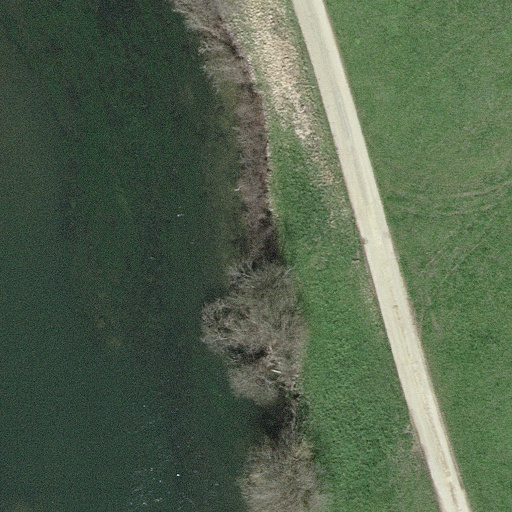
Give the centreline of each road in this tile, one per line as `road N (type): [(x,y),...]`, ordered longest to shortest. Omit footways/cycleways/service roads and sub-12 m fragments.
road 1 (unclassified): [(310,0),(456,511)]
road 2 (track): [(378,234),(511,183)]
